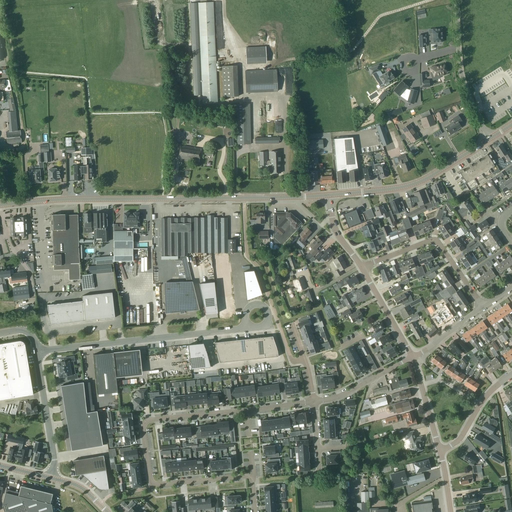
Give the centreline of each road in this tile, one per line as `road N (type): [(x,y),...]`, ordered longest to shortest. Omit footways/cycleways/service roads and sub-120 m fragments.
road 1 (secondary): [(0,205),(330,195)]
road 2 (residential): [(252,478),(151,486),(141,420),(246,410)]
road 3 (residential): [(37,350),(254,327)]
road 4 (unknown): [(121,341),(109,282),(42,300),(51,348)]
road 5 (secondary): [(330,195),(423,180),(487,140)]
road 6 (residential): [(483,307),(435,240),(360,267)]
road 7 (residential): [(50,477),(37,350)]
